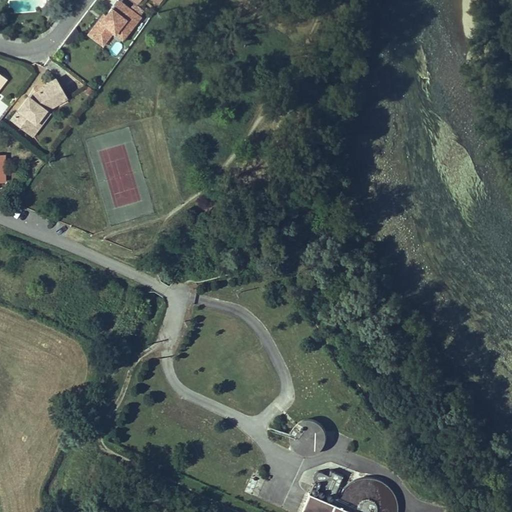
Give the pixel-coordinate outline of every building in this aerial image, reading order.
[(118,0),(117,0),(112,8),(120,14),(121,12),(124,14),(129,8),(118,0)] [(121,12),(120,14),(112,8),(106,15),(101,22),(99,20),(89,34),(103,45),(113,31),(115,33),(121,26),(129,32),(140,16),(129,8),(124,14),(121,12)] [(121,26),(115,33),(123,39),(129,32),(121,26)] [(117,56),(123,44),(115,40),(109,53),(117,56)] [(11,118),(23,127),(30,118),(35,122),(45,109),(66,97),(55,79),(45,84),(46,86),(37,91),(38,93),(30,98),(28,96),(11,118)] [(49,112),(45,109),(35,122),(30,118),(23,127),(32,134),(49,112)] [(314,390),(306,374),(296,379),(304,394),(314,390)] [(298,425),(302,434),(292,439),(300,457),(330,444),(317,416),(298,425)] [(315,472),(304,511),(395,511),(401,491),(344,476),(330,473),(329,476),(315,472)]
